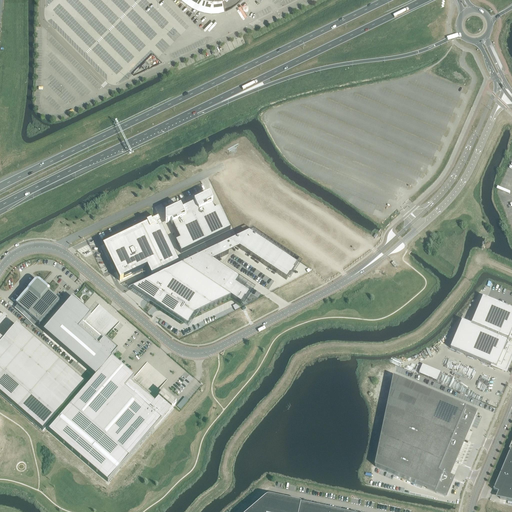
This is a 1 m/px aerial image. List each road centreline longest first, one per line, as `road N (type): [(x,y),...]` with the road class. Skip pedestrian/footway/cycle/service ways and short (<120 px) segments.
road 1 (trunk): [(386,0),(49,161)]
road 2 (unclassified): [(54,249),(188,353),(213,350),(358,272)]
road 3 (trunk): [(191,112),(293,76),(398,57),(461,34)]
road 4 (trunk): [(191,112),(423,0)]
road 5 (unclassified): [(499,84),(449,183),(358,272)]
road 6 (unclassified): [(358,272),(445,203),(495,113)]
road 7 (unclassified): [(54,249),(209,172)]
road 8 (trunk): [(55,177),(191,112)]
road 9 (unknown): [(345,280),(245,202)]
